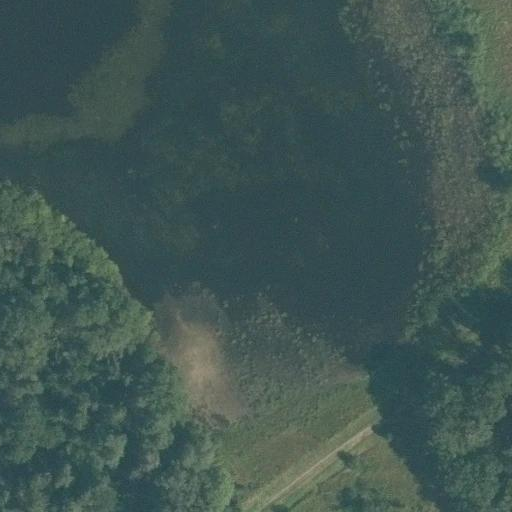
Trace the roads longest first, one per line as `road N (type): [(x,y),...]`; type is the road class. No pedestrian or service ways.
road 1 (track): [(258,511),(407,400)]
road 2 (track): [(407,400),(477,511)]
road 3 (track): [(407,400),(511,327)]
